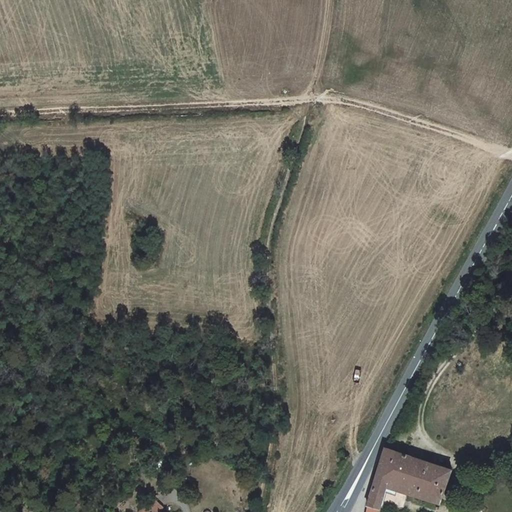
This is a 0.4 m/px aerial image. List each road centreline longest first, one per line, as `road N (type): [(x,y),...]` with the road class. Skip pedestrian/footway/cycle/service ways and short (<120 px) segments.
road 1 (track): [(0,117),(328,100),(511,153)]
road 2 (secondary): [(511,197),(338,511)]
